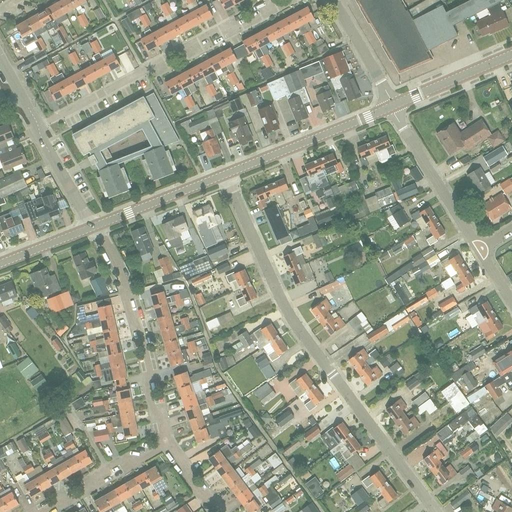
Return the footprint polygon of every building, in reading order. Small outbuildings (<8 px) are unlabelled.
[(76,8),(70,0),(63,0),(58,3),(65,14),(76,8)] [(86,2),(85,0),(70,0),(76,8),(77,11),(82,8),(80,5),(86,2)] [(154,0),(148,0),(154,12),(159,10),(154,0)] [(201,22),(189,0),(185,0),(188,4),(186,5),(191,13),(184,17),(190,28),(201,22)] [(189,0),(201,22),(212,17),(206,5),(200,8),(196,0),(195,1),(194,0),(189,0)] [(219,0),(225,10),(236,4),(233,0),(219,0)] [(446,2),(443,3),(441,4),(442,6),(411,21),(405,12),(407,11),(401,0),(355,0),(356,0),(360,8),(361,8),(369,23),(370,23),(382,45),(391,60),(392,60),(399,73),(432,59),(427,51),(458,36),(453,26),(487,8),(491,16),(477,22),(482,35),(494,30),(494,32),(509,26),(502,11),(507,9),(505,6),(501,7),(499,3),(504,0),(470,0),(450,10),(446,2)] [(174,12),(167,2),(163,4),(169,14),(174,12)] [(58,3),(48,9),(55,20),(65,14),(58,3)] [(142,4),(135,8),(137,13),(145,9),(142,4)] [(169,14),(163,4),(160,6),(166,16),(169,14)] [(93,11),(98,21),(105,16),(100,7),(93,11)] [(297,13),(303,25),(314,19),(308,7),(297,13)] [(48,9),(38,15),(44,26),(51,22),(55,20),(48,9)] [(152,24),(146,13),(142,15),(148,26),(152,24)] [(297,13),(286,19),(292,30),(303,25),(297,13)] [(329,22),(326,16),(324,13),(320,16),(325,25),(329,22)] [(84,14),(77,18),(80,22),(83,21),(83,22),(87,19),(84,14)] [(44,26),(38,15),(26,21),(33,32),(36,37),(47,31),(44,26)] [(139,17),(144,28),(148,26),(142,15),(139,17)] [(121,21),(129,35),(136,31),(127,17),(121,21)] [(190,28),(184,17),(173,23),(179,34),(190,28)] [(90,24),(87,19),(83,22),(83,21),(80,22),(83,28),(90,24)] [(292,30),(286,19),(275,24),(281,36),(287,33),(292,30)] [(33,32),(26,21),(16,27),(22,38),(20,39),(24,48),(34,42),(37,40),(33,32)] [(179,34),(173,23),(163,28),(169,40),(179,34)] [(281,36),(275,24),(265,30),(271,42),(276,39),(277,42),(283,39),(283,38),(281,36)] [(59,28),(55,30),(58,35),(61,33),(62,34),(66,32),(63,25),(59,27),(59,28)] [(169,40),(163,28),(152,34),(158,45),(169,40)] [(271,42),(265,30),(254,36),(270,66),(273,64),(267,54),(269,53),(265,45),(271,42)] [(307,33),(313,43),(316,41),(311,31),(307,32),(307,33)] [(68,36),(66,32),(62,34),(61,33),(58,35),(61,40),(65,38),(68,36)] [(310,44),(313,43),(307,33),(304,34),(310,44)] [(158,45),(152,34),(141,40),(147,51),(158,45)] [(270,66),(254,36),(242,42),(244,44),(249,53),(254,51),(258,59),(261,57),(267,68),(270,66)] [(43,44),(44,44),(41,38),(37,40),(34,42),(37,47),(37,46),(40,45),(41,46),(43,44)] [(96,40),(93,42),(98,52),(102,50),(96,40)] [(98,52),(93,42),(90,43),(95,54),(99,53),(98,52)] [(289,42),(285,44),(291,55),(295,53),(289,42)] [(325,43),(315,48),(316,50),(319,55),(320,54),(328,50),(325,44),(325,43)] [(37,46),(37,47),(40,52),(47,48),(44,44),(43,44),(41,46),(40,45),(37,46)] [(249,53),(244,44),(232,50),(237,59),(237,60),(249,54),(249,53)] [(291,55),(285,44),(282,46),(288,57),(291,55)] [(230,48),(219,54),(228,71),(229,70),(226,65),(237,59),(232,50),(230,48)] [(35,55),(38,60),(46,56),(43,50),(35,55)] [(71,53),(77,64),(81,62),(75,51),(71,53)] [(328,84),(332,83),(335,90),(343,87),(349,101),(361,96),(354,82),(351,75),(351,76),(341,52),(324,59),(299,69),(304,80),(323,72),(328,84)] [(74,65),(77,64),(71,53),(68,55),(74,65)] [(97,63),(92,66),(98,78),(109,72),(103,60),(99,53),(93,56),(97,63)] [(109,72),(120,66),(114,54),(103,60),(109,72)] [(228,71),(219,54),(209,60),(215,71),(220,68),(223,74),(228,71)] [(58,55),(52,58),(55,64),(61,61),(58,55)] [(50,65),(47,59),(41,63),(44,68),(47,67),(52,77),(50,78),(54,86),(48,89),(54,101),(65,95),(56,76),(55,75),(50,65)] [(215,71),(209,60),(198,66),(204,77),(209,85),(214,96),(217,101),(223,98),(219,91),(217,92),(212,83),(214,83),(209,74),(215,71)] [(59,73),(54,63),(50,65),(55,75),(59,73)] [(98,78),(92,66),(81,72),(87,84),(98,78)] [(204,77),(198,66),(187,71),(193,83),(204,77)] [(262,74),(265,80),(274,76),(270,69),(262,74)] [(193,83),(187,71),(176,77),(182,89),(187,97),(192,108),(195,113),(200,110),(197,104),(196,105),(190,95),(192,94),(191,94),(197,90),(193,83)] [(283,77),(268,83),(274,100),(286,95),(288,100),(287,101),(296,122),(309,117),(304,104),(310,101),(304,87),(302,88),(296,71),(283,77)] [(87,84),(81,72),(76,74),(70,78),(76,89),(87,84)] [(234,72),(230,74),(236,84),(239,82),(234,72)] [(76,89),(70,78),(66,80),(62,73),(60,74),(56,76),(65,95),(76,89)] [(236,84),(230,74),(227,76),(232,86),(236,84)] [(182,89),(176,77),(165,83),(171,95),(178,91),(182,89)] [(219,81),(222,87),(228,84),(225,78),(219,81)] [(236,85),(239,91),(245,88),(242,82),(236,85)] [(209,85),(205,87),(211,98),(214,96),(209,85)] [(321,87),(323,93),(316,96),(322,112),(334,107),(331,99),(332,98),(329,91),(327,85),(321,87)] [(256,90),(246,94),(249,101),(251,106),(263,102),(258,89),(256,90)] [(129,182),(123,168),(120,169),(118,164),(108,167),(106,164),(114,161),(107,149),(101,152),(99,148),(154,118),(156,121),(150,124),(162,147),(144,154),(146,159),(142,160),(148,175),(152,174),(154,179),(173,172),(171,166),(174,165),(169,150),(165,152),(163,147),(179,141),(153,93),(147,96),(148,99),(146,100),(144,98),(135,102),(137,105),(132,108),(130,105),(121,110),(123,113),(117,115),(116,113),(107,118),(109,120),(103,123),(102,120),(93,125),(94,128),(89,131),(88,128),(79,133),(80,135),(74,138),(83,156),(90,153),(91,156),(88,158),(92,166),(96,164),(99,171),(98,171),(98,172),(99,172),(101,176),(97,178),(103,193),(106,191),(109,197),(128,189),(126,184),(129,182)] [(244,109),(242,104),(239,96),(239,98),(229,101),(213,108),(213,109),(215,112),(230,105),(231,107),(233,113),(244,109)] [(187,97),(183,99),(189,109),(192,108),(187,97)] [(277,119),(271,105),(258,110),(267,133),(279,128),(275,120),(277,119)] [(191,132),(210,124),(218,121),(215,112),(213,109),(204,113),(206,116),(188,124),(191,132)] [(246,125),(244,117),(229,123),(232,131),(234,130),(240,144),(241,143),(242,145),(243,146),(248,144),(248,142),(248,141),(252,139),(246,125)] [(454,123),(437,134),(444,144),(451,155),(465,146),(467,150),(486,137),(493,148),(510,138),(504,129),(500,132),(498,130),(491,135),(482,120),(460,134),(454,123)] [(0,128),(0,149),(5,148),(9,146),(7,141),(14,138),(8,125),(0,128)] [(215,138),(216,138),(212,129),(205,132),(209,141),(202,143),(202,144),(201,144),(200,145),(199,147),(200,150),(202,151),(204,152),(205,151),(208,158),(221,152),(215,138)] [(392,145),(390,146),(386,136),(372,142),(376,152),(386,147),(390,156),(396,153),(392,145)] [(376,152),(372,142),(357,148),(361,158),(359,159),(362,167),(369,165),(366,156),(376,152)] [(5,148),(0,149),(0,158),(5,171),(27,162),(21,148),(7,153),(5,148)] [(497,149),(483,157),(489,167),(503,159),(503,158),(505,156),(500,148),(498,149),(497,149)] [(334,153),(319,159),(326,176),(336,172),(337,173),(344,171),(340,162),(338,163),(334,153)] [(465,164),(471,161),(468,156),(459,161),(465,164)] [(499,161),(503,166),(508,163),(504,158),(503,159),(499,161)] [(326,176),(319,159),(305,165),(309,175),(306,176),(310,185),(316,182),(317,186),(329,182),(326,176)] [(421,175),(426,172),(420,161),(415,164),(421,175)] [(499,163),(490,168),(492,173),(501,167),(499,163)] [(490,186),(480,168),(468,175),(478,193),(490,186)] [(21,170),(0,180),(0,196),(1,199),(28,186),(21,170)] [(396,191),(402,189),(397,176),(391,178),(396,191)] [(511,190),(511,177),(500,185),(506,195),(511,190)] [(284,179),(270,185),(274,195),(278,204),(276,205),(281,218),(285,217),(281,208),(283,208),(282,206),(287,204),(285,200),(295,196),(291,187),(288,188),(284,179)] [(354,180),(338,187),(337,184),(331,187),(334,193),(333,194),(335,198),(338,204),(348,199),(349,203),(354,201),(352,197),(354,197),(353,194),(359,192),(354,180)] [(402,189),(396,191),(400,199),(418,192),(415,184),(402,189)] [(274,195),(270,185),(256,190),(260,200),(257,201),(261,209),(267,207),(265,203),(270,201),(268,197),(274,195)] [(381,207),(396,201),(390,187),(375,193),(381,207)] [(310,193),(315,210),(323,208),(320,197),(315,198),(313,192),(310,193)] [(346,223),(371,213),(364,192),(359,194),(362,203),(356,205),(359,213),(344,219),(346,223)] [(41,197),(50,220),(62,216),(53,193),(42,198),(42,197),(41,197)] [(510,209),(501,194),(483,206),(492,221),(510,209)] [(331,210),(315,217),(321,230),(343,221),(332,196),(326,199),(331,210)] [(41,197),(24,203),(24,204),(26,210),(31,222),(38,220),(39,224),(50,220),(41,197)] [(16,203),(20,213),(26,210),(24,204),(24,203),(23,200),(16,203)] [(281,218),(276,205),(275,205),(266,209),(280,243),(290,239),(281,218)] [(217,215),(212,217),(208,206),(192,212),(205,251),(217,245),(211,230),(219,223),(221,221),(218,216),(217,215)] [(428,226),(437,220),(428,206),(420,212),(419,210),(411,215),(414,221),(415,220),(421,230),(428,226)] [(402,210),(392,216),(399,226),(400,228),(410,221),(402,210)] [(10,213),(0,216),(0,221),(1,223),(0,223),(0,229),(1,232),(4,232),(6,237),(24,230),(18,215),(15,215),(11,217),(10,213)] [(187,228),(182,216),(163,224),(170,240),(173,249),(184,244),(178,232),(187,228)] [(300,238),(319,229),(313,216),(308,218),(309,225),(297,231),(300,238)] [(437,220),(428,226),(433,235),(426,240),(430,246),(438,241),(436,239),(445,233),(437,220)] [(131,233),(137,247),(140,256),(153,251),(150,242),(144,228),(131,233)] [(298,236),(296,230),(290,233),(292,238),(298,236)] [(311,236),(317,249),(328,244),(322,231),(311,236)] [(412,235),(391,248),(395,255),(404,250),(402,246),(405,245),(407,248),(417,242),(412,235)] [(353,257),(364,250),(359,242),(348,249),(353,257)] [(224,244),(207,251),(210,262),(228,254),(224,244)] [(292,249),(293,251),(283,256),(289,270),(299,266),(306,264),(302,254),(303,253),(300,246),(292,249)] [(390,250),(378,258),(380,261),(384,259),(384,260),(393,254),(390,250)] [(93,260),(89,262),(85,253),(73,257),(79,272),(82,280),(95,275),(94,273),(98,272),(93,260)] [(424,260),(420,253),(412,258),(413,261),(385,280),(388,284),(416,265),(424,260)] [(448,258),(440,262),(444,269),(445,268),(451,277),(457,273),(466,267),(458,254),(449,259),(448,258)] [(178,272),(171,274),(171,273),(174,272),(168,256),(157,260),(164,275),(162,276),(163,282),(173,279),(180,277),(178,272)] [(207,256),(193,261),(197,272),(211,266),(207,256)] [(321,256),(315,258),(318,268),(325,266),(324,261),(330,260),(329,256),(321,258),(321,256)] [(419,266),(412,270),(415,276),(422,271),(422,272),(430,267),(427,261),(426,261),(419,266)] [(227,262),(216,267),(219,274),(231,269),(227,262)] [(187,280),(190,278),(184,265),(179,267),(187,280)] [(299,266),(289,270),(295,285),(305,280),(307,283),(315,279),(312,273),(304,277),(299,266)] [(466,267),(457,273),(463,283),(455,287),(459,294),(467,289),(465,286),(474,280),(466,267)] [(50,277),(46,269),(31,275),(36,289),(38,288),(42,297),(61,290),(55,275),(50,277)] [(240,288),(250,283),(243,269),(235,273),(234,272),(225,276),(229,284),(236,280),(240,288)] [(331,272),(324,275),(328,283),(334,280),(331,272)] [(210,273),(191,281),(192,282),(189,284),(190,286),(193,285),(193,286),(212,278),(210,273)] [(90,282),(97,297),(100,295),(101,297),(110,294),(107,287),(113,284),(108,274),(102,277),(102,276),(90,282)] [(143,276),(135,278),(137,286),(145,284),(143,276)] [(448,280),(425,293),(430,300),(439,295),(439,294),(452,286),(448,280)] [(18,297),(12,282),(1,286),(2,289),(0,289),(0,303),(3,302),(4,307),(14,303),(13,299),(18,297)] [(250,283),(240,288),(243,296),(236,300),(240,307),(248,303),(247,301),(256,297),(250,283)] [(410,300),(399,283),(394,286),(404,303),(410,300)] [(180,291),(181,293),(182,300),(189,298),(187,291),(186,290),(180,291)] [(71,295),(74,303),(81,300),(78,292),(71,295)] [(178,301),(183,300),(182,300),(181,293),(173,295),(173,296),(170,297),(165,298),(163,292),(151,295),(155,307),(166,304),(175,302),(175,301),(178,300),(178,301)] [(61,294),(53,297),(55,301),(51,303),(55,312),(66,307),(61,294)] [(202,294),(196,296),(200,306),(206,303),(202,294)] [(347,310),(361,304),(357,295),(343,302),(347,310)] [(425,296),(406,308),(408,312),(428,301),(425,296)] [(453,296),(438,305),(442,313),(457,304),(453,296)] [(320,323),(329,315),(326,310),(331,307),(325,299),(311,310),(320,323)] [(477,304),(468,309),(474,318),(478,325),(479,324),(486,320),(495,314),(487,300),(478,306),(477,304)] [(166,304),(155,307),(158,319),(170,316),(166,304)] [(92,322),(114,317),(111,305),(98,307),(99,314),(84,317),(84,318),(78,319),(79,324),(86,323),(85,322),(89,321),(89,324),(92,323),(92,322)] [(224,319),(236,314),(233,307),(221,313),(224,319)] [(451,318),(460,312),(457,307),(448,313),(451,318)] [(371,343),(410,319),(407,315),(408,315),(405,310),(383,324),(384,325),(367,336),(371,343)] [(412,319),(417,328),(422,325),(414,311),(409,314),(411,319),(412,319)] [(486,320),(479,324),(484,334),(488,340),(496,336),(494,333),(503,327),(495,314),(486,320)] [(11,325),(4,315),(0,317),(0,322),(5,329),(6,329),(9,333),(13,330),(10,326),(11,325)] [(329,315),(320,323),(330,335),(344,325),(338,316),(333,320),(329,315)] [(173,328),(170,316),(158,319),(161,331),(173,328)] [(356,316),(348,322),(358,335),(365,330),(368,334),(373,329),(366,320),(362,323),(356,316)] [(86,323),(79,324),(79,325),(69,326),(73,335),(88,332),(88,329),(102,326),(103,332),(116,329),(114,317),(92,322),(92,323),(89,324),(89,321),(85,322),(86,323)] [(188,324),(189,323),(187,317),(180,319),(182,325),(185,324),(185,325),(188,324)] [(216,318),(205,323),(209,331),(220,326),(216,318)] [(173,328),(161,331),(165,343),(176,340),(175,333),(191,328),(189,323),(188,324),(185,325),(185,324),(182,325),(173,328)] [(269,343),(278,336),(270,324),(262,329),(261,327),(253,333),(254,334),(250,337),(246,331),(237,336),(240,341),(243,345),(245,348),(254,343),(255,345),(256,344),(260,350),(269,343)] [(119,341),(116,329),(103,332),(106,344),(119,341)] [(222,341),(231,336),(228,331),(219,336),(222,341)] [(383,338),(386,343),(392,339),(389,334),(383,338)] [(278,336),(269,343),(274,350),(267,355),(272,362),(280,357),(278,355),(286,349),(278,336)] [(63,347),(56,338),(51,342),(58,351),(63,347)] [(98,346),(98,345),(96,340),(89,341),(90,346),(94,345),(94,348),(97,347),(97,346),(98,346)] [(180,351),(176,340),(165,343),(168,355),(185,350),(185,349),(180,351)] [(192,349),(196,348),(194,340),(187,343),(188,349),(191,348),(192,349)] [(94,345),(90,346),(92,354),(98,352),(98,353),(107,351),(108,356),(121,353),(119,341),(106,344),(98,345),(98,346),(97,346),(97,347),(94,348),(94,345)] [(234,350),(243,345),(240,341),(232,346),(234,350)] [(22,355),(14,342),(6,346),(14,360),(22,355)] [(75,350),(83,348),(82,342),(73,344),(75,350)] [(471,362),(487,353),(482,345),(470,352),(471,355),(468,357),(471,362)] [(76,351),(78,359),(85,357),(83,349),(76,351)] [(376,349),(367,355),(362,349),(348,359),(358,373),(368,366),(381,356),(376,349)] [(189,361),(185,350),(168,355),(171,367),(183,364),(183,363),(189,361)] [(499,360),(493,364),(500,376),(511,367),(511,350),(505,354),(498,359),(499,360)] [(95,366),(93,367),(93,369),(94,371),(95,371),(96,371),(99,370),(99,371),(101,371),(103,370),(113,368),(119,366),(124,365),(123,359),(121,353),(115,355),(108,356),(109,362),(102,363),(95,365),(95,366)] [(378,360),(384,368),(391,363),(394,360),(389,354),(385,356),(385,355),(378,360)] [(270,364),(264,355),(256,360),(259,366),(261,370),(270,364)] [(218,359),(222,370),(229,368),(225,356),(218,359)] [(29,357),(16,367),(25,377),(28,374),(30,377),(39,370),(29,357)] [(211,359),(202,362),(204,369),(214,366),(211,359)] [(462,377),(470,390),(478,385),(469,372),(476,367),(472,361),(451,374),(455,381),(462,377)] [(405,372),(397,362),(389,369),(392,373),(397,379),(405,372)] [(96,371),(97,377),(101,376),(104,375),(105,379),(105,382),(110,381),(114,380),(115,383),(115,386),(121,385),(126,384),(125,378),(127,377),(125,371),(124,365),(113,368),(103,370),(99,371),(99,370),(96,371)] [(370,370),(368,366),(358,373),(367,385),(381,374),(375,366),(370,370)] [(500,376),(484,386),(494,400),(503,395),(498,387),(505,383),(511,379),(511,367),(500,376)] [(87,377),(81,369),(75,373),(82,382),(87,377)] [(186,372),(174,376),(178,388),(190,383),(199,380),(206,378),(212,376),(209,369),(192,375),(193,377),(188,378),(186,372)] [(422,370),(413,376),(418,384),(427,377),(423,371),(422,370)] [(305,393),(314,385),(305,373),(297,379),(296,378),(288,384),(299,398),(305,393)] [(41,374),(31,382),(37,391),(48,383),(41,374)] [(457,413),(470,404),(454,382),(441,392),(457,413)] [(190,383),(178,388),(182,399),(194,395),(190,383)] [(116,391),(117,396),(108,398),(109,400),(102,401),(103,406),(131,401),(129,389),(127,389),(126,384),(115,386),(116,391)] [(314,385),(305,393),(311,400),(304,405),(309,411),(317,405),(315,403),(323,398),(314,385)] [(196,401),(194,395),(182,399),(186,409),(214,400),(213,400),(232,393),(229,388),(211,394),(212,395),(196,401)] [(270,388),(258,397),(263,404),(275,394),(270,388)] [(80,406),(90,400),(85,392),(75,398),(80,406)] [(54,393),(44,400),(49,407),(60,401),(54,393)] [(422,404),(429,399),(425,395),(413,404),(416,408),(422,404)] [(186,409),(190,421),(202,417),(200,411),(209,408),(208,407),(221,403),(219,398),(214,400),(186,409)] [(395,422),(404,415),(401,410),(406,407),(400,399),(385,409),(395,422)] [(416,408),(415,409),(420,415),(426,410),(433,405),(429,399),(416,408)] [(131,401),(103,406),(98,406),(94,407),(92,408),(94,415),(105,412),(105,410),(115,409),(116,415),(134,412),(131,401)] [(471,406),(436,434),(444,445),(456,436),(454,433),(468,421),(475,430),(479,436),(488,429),(477,415),(471,406)] [(497,406),(487,414),(490,418),(500,410),(497,406)] [(241,410),(229,414),(230,418),(242,414),(241,410)] [(288,410),(275,420),(281,428),(294,417),(288,410)] [(136,424),(134,412),(116,415),(112,416),(113,422),(107,423),(108,429),(114,428),(123,426),(136,424)] [(64,437),(73,432),(63,414),(54,419),(64,437)] [(190,421),(193,431),(207,427),(210,425),(214,424),(221,422),(219,418),(213,420),(211,414),(202,417),(190,421)] [(408,420),(404,415),(395,422),(404,435),(419,425),(413,416),(408,420)] [(436,427),(446,420),(443,416),(433,422),(436,427)] [(316,423),(312,417),(308,420),(312,426),(316,423)] [(502,417),(490,428),(497,436),(509,425),(502,417)] [(193,431),(197,443),(215,437),(212,430),(228,425),(227,420),(221,422),(214,424),(210,425),(207,427),(193,431)] [(336,446),(351,435),(342,422),(333,428),(333,427),(325,432),(330,439),(331,439),(336,446)] [(108,429),(109,433),(118,432),(118,433),(124,432),(125,438),(139,436),(136,424),(108,429)] [(37,437),(47,431),(43,425),(33,431),(37,437)] [(303,435),(308,442),(321,432),(315,425),(303,435)] [(95,442),(109,440),(107,429),(93,432),(95,442)] [(257,429),(251,434),(254,438),(259,435),(261,434),(257,429)] [(351,435),(336,446),(330,451),(333,455),(339,451),(346,460),(354,455),(352,452),(360,446),(351,435)] [(29,448),(23,437),(16,441),(23,452),(29,448)] [(266,450),(275,444),(271,439),(262,445),(266,450)] [(300,443),(297,439),(282,451),(285,455),(300,443)] [(72,440),(67,443),(71,449),(75,447),(72,440)] [(13,441),(9,444),(11,449),(13,452),(18,449),(13,441)] [(47,454),(50,461),(55,458),(45,441),(41,443),(47,454)] [(430,451),(431,453),(423,459),(432,472),(442,465),(438,460),(443,456),(444,457),(448,453),(440,442),(435,446),(435,447),(430,451)] [(475,442),(459,454),(463,459),(479,448),(475,442)] [(71,449),(67,443),(63,445),(67,452),(71,449)] [(11,449),(9,444),(2,448),(5,452),(11,449)] [(249,444),(233,455),(229,458),(216,468),(223,478),(233,470),(229,465),(252,448),(249,444)] [(208,459),(216,468),(229,458),(233,455),(240,450),(236,446),(231,450),(227,445),(208,459)] [(75,457),(82,468),(92,462),(86,451),(81,454),(77,448),(72,451),(75,457)] [(72,451),(71,449),(67,452),(69,454),(62,458),(65,463),(72,474),(82,468),(75,457),(72,451)] [(253,469),(254,470),(263,463),(259,458),(244,470),(247,474),(253,469)] [(26,466),(30,472),(35,469),(31,463),(26,466)] [(65,463),(55,469),(61,480),(72,474),(65,463)] [(281,463),(271,471),(274,475),(285,467),(281,463)] [(350,464),(336,475),(342,483),(356,472),(350,464)] [(445,470),(442,465),(432,472),(442,485),(456,474),(450,466),(445,470)] [(468,465),(459,472),(464,479),(473,472),(468,465)] [(155,466),(145,472),(152,484),(156,491),(159,497),(160,498),(164,495),(160,488),(156,490),(155,488),(165,482),(155,466)] [(61,480),(55,469),(45,474),(51,486),(61,480)] [(254,470),(253,469),(247,474),(240,479),(230,487),(237,496),(254,483),(250,478),(256,473),(254,470)] [(233,470),(223,478),(230,487),(240,479),(233,470)] [(379,490),(387,483),(378,471),(370,477),(369,475),(361,481),(366,488),(373,483),(379,490)] [(142,490),(152,484),(145,472),(135,478),(142,490)] [(292,476),(290,473),(278,482),(280,485),(292,476)] [(51,486),(45,474),(34,480),(41,492),(51,486)] [(275,475),(264,484),(267,489),(279,480),(275,475)] [(41,492),(34,480),(27,484),(24,478),(17,482),(25,495),(28,493),(30,497),(41,492)] [(142,490),(135,478),(125,484),(132,495),(142,490)] [(247,489),(237,496),(244,506),(261,493),(254,483),(247,489)] [(387,483),(379,490),(384,497),(377,502),(382,509),(390,503),(388,501),(397,495),(387,483)] [(1,487),(0,484),(0,494),(9,510),(19,505),(12,493),(9,488),(5,490),(3,486),(1,487)] [(125,484),(115,490),(121,501),(126,498),(129,503),(135,500),(132,495),(125,484)] [(350,496),(358,506),(369,497),(362,487),(350,496)] [(261,493),(244,506),(248,511),(254,511),(261,507),(260,507),(265,503),(262,499),(265,497),(265,496),(270,492),(267,488),(261,492),(262,492),(261,493)] [(300,489),(294,494),(297,498),(304,493),(300,489)] [(458,497),(455,499),(460,505),(471,496),(466,490),(465,489),(457,495),(458,497)] [(115,490),(104,496),(113,511),(119,511),(118,509),(124,506),(121,501),(115,490)] [(0,511),(5,511),(9,510),(0,494),(0,511)] [(162,500),(167,510),(176,505),(170,495),(162,500)] [(283,501),(278,495),(268,503),(272,509),(283,501)] [(288,505),(296,499),(292,495),(273,509),(275,511),(281,511),(286,508),(284,505),(287,503),(288,505)] [(113,511),(104,496),(94,502),(99,511),(113,511)] [(180,505),(183,511),(192,511),(196,510),(191,499),(180,505)] [(496,511),(509,511),(511,508),(511,507),(497,499),(492,508),(497,511),(496,511)] [(131,505),(135,511),(140,509),(136,502),(131,505)] [(312,502),(307,506),(311,511),(317,511),(318,511),(312,502)] [(365,502),(355,509),(357,511),(365,511),(370,509),(365,502)]
